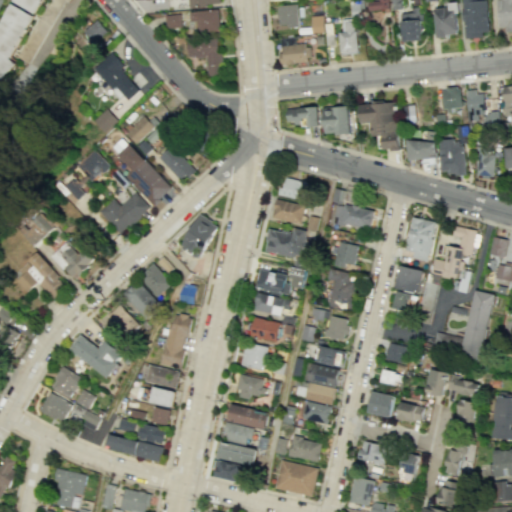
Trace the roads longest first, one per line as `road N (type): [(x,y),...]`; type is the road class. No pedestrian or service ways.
road 1 (tertiary): [(511,213),(335,164),(210,107),(109,0)]
road 2 (residential): [(176,511),(260,132)]
road 3 (residential): [(260,132),(67,317),(6,414)]
road 4 (residential): [(328,511),(403,183)]
road 5 (residential): [(6,414),(107,462),(309,511)]
road 6 (residential): [(257,86),(511,61)]
road 7 (residential): [(260,132),(249,0)]
